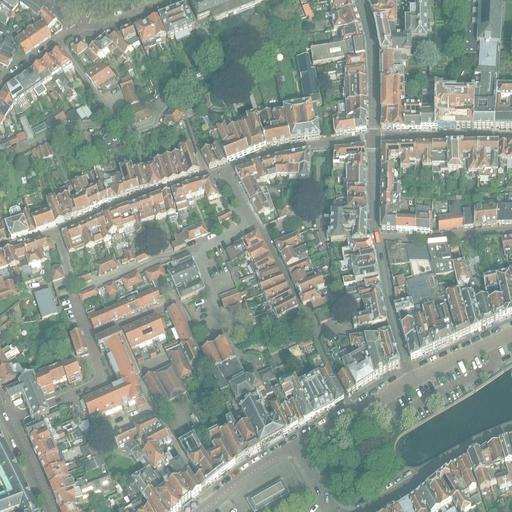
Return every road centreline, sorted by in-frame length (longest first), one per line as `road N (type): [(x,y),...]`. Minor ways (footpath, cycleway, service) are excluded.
road 1 (residential): [(351,410),(224,168)]
road 2 (residential): [(224,168),(55,231)]
road 3 (residential): [(511,428),(451,455),(361,511)]
road 4 (residential): [(374,138),(273,152),(224,168)]
road 5 (residential): [(408,379),(377,238)]
road 6 (residential): [(374,138),(372,53),(358,0)]
road 7 (residential): [(374,138),(511,137)]
road 8 (residential): [(511,230),(377,238)]
